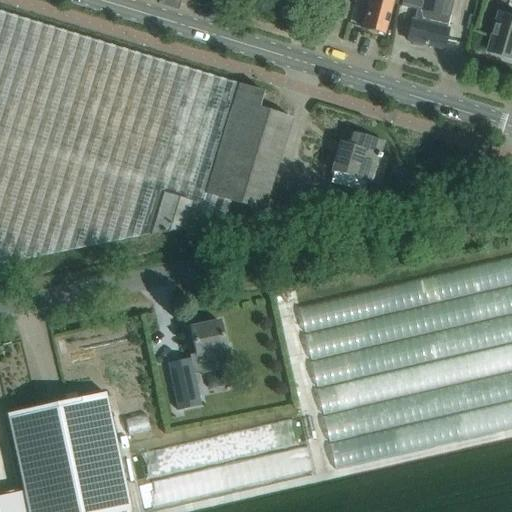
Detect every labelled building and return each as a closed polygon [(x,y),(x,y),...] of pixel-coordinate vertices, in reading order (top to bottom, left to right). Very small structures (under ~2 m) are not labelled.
[(376,0),(368,0),(361,28),(383,34),(392,0),(377,0),(376,0)] [(422,44),(443,49),(448,28),(451,15),(442,13),(445,0),(402,0),(401,6),(417,10),(414,20),(413,20),(408,41),(412,42),(411,45),(421,47),(422,44)] [(0,264),(151,235),(185,229),(224,221),(230,202),(262,212),(291,118),(258,108),(263,92),(0,11),(0,264)] [(489,52),(511,58),(511,16),(500,13),(489,52)] [(347,144),(340,142),(331,171),(333,172),(330,183),(363,193),(366,182),(370,184),(378,158),(380,158),(381,155),(379,154),(383,142),(351,132),(347,144)] [(285,181),(280,204),(308,211),(313,188),(285,181)] [(326,195),(324,207),(332,208),(334,196),(326,195)] [(167,367),(176,407),(200,402),(194,375),(201,373),(200,371),(231,364),(230,360),(231,360),(228,347),(225,348),(219,322),(190,328),(195,354),(189,356),(191,362),(167,367)] [(6,414),(23,491),(27,511),(122,511),(129,511),(104,393),(6,414)] [(511,474),(496,478),(498,490),(511,487),(511,474)] [(0,496),(0,511),(27,511),(23,491),(0,496)]
